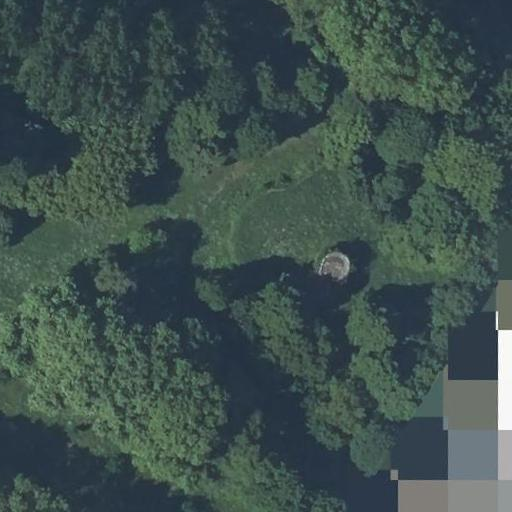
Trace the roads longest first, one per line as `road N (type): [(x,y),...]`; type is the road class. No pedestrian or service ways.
road 1 (track): [(0,47),(307,63),(400,98)]
road 2 (track): [(335,511),(511,241)]
road 3 (track): [(511,161),(400,98)]
